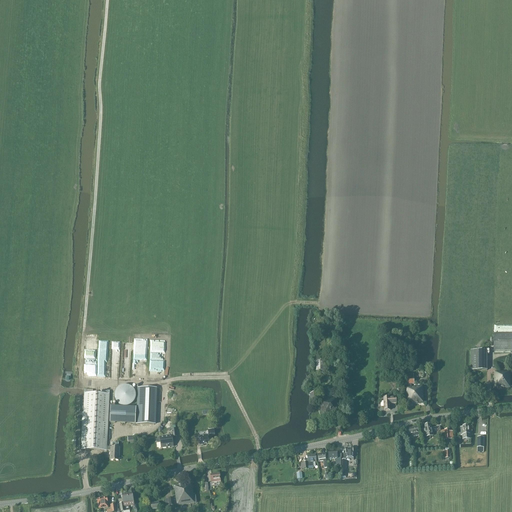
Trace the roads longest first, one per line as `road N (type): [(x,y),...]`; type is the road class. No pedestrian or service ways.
road 1 (tertiary): [(0,505),(511,409)]
road 2 (track): [(107,0),(78,397),(86,492)]
road 3 (track): [(290,0),(225,376)]
road 4 (track): [(79,381),(225,376),(259,456)]
